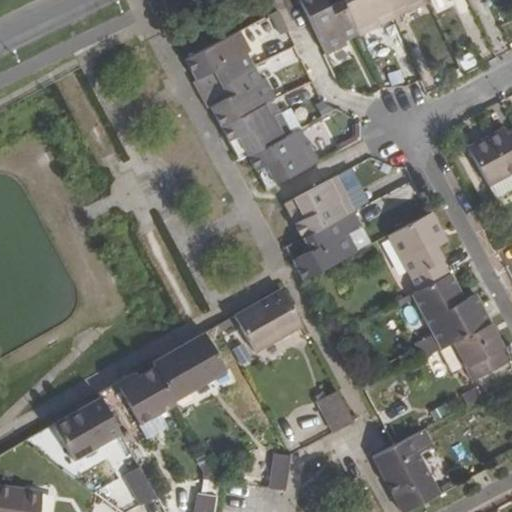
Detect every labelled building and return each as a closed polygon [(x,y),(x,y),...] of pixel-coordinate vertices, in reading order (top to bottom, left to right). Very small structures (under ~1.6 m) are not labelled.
[(301,0),(327,53),(347,44),(345,39),(357,33),(359,37),(380,28),(380,26),(406,13),(407,14),(428,4),(426,0),(340,0),(341,0),(328,6),(325,0),(301,0)] [(240,32),(186,60),(196,79),(215,71),(228,97),(210,106),(221,126),(228,140),(238,136),(248,155),(256,169),(266,164),(276,183),(318,159),(309,142),(307,143),(300,129),(291,132),(281,113),(279,114),(271,100),(274,98),(264,78),(264,77),(260,79),(245,53),(249,51),(240,32)] [(284,92),(274,73),(264,78),(274,98),(284,92)] [(502,132),(468,151),(488,189),(511,175),(511,135),(505,139),(502,132)] [(338,176),(348,195),(361,188),(351,169),(338,176)] [(511,175),(488,189),(495,201),(511,192),(511,175)] [(338,176),(295,199),(306,218),(296,224),(304,238),(311,251),(294,261),(305,283),(361,252),(349,230),(344,232),(338,219),(354,211),(346,196),(348,195),(338,176)] [(295,199),(286,204),(296,224),(306,218),(295,199)] [(445,245),(428,214),(386,237),(417,294),(448,277),(434,252),(445,245)] [(463,304),(448,277),(417,294),(411,297),(433,338),(415,348),(422,362),(441,352),(451,347),(489,326),(474,297),(463,304)] [(282,295),(234,321),(253,356),(301,330),(282,295)] [(509,364),(489,326),(451,347),(471,384),(509,364)] [(203,339),(150,368),(153,372),(172,405),(223,376),(203,339)] [(132,378),(114,389),(135,427),(152,417),(154,421),(175,410),(172,405),(153,372),(135,382),(132,378)] [(336,393),(318,403),(334,434),(353,424),(336,393)] [(98,403),(51,430),(70,464),(118,437),(98,403)] [(152,417),(135,427),(137,431),(154,421),(152,417)] [(394,449),(371,461),(399,511),(415,511),(438,500),(406,442),(394,449)] [(274,458),(269,492),(284,494),(289,460),(274,458)] [(138,472),(123,481),(139,511),(155,502),(138,472)] [(18,498),(0,495),(0,511),(35,511),(36,509),(17,506),(18,498)] [(37,500),(18,498),(17,506),(36,509),(37,500)] [(213,511),(216,501),(198,498),(195,511),(213,511)]
